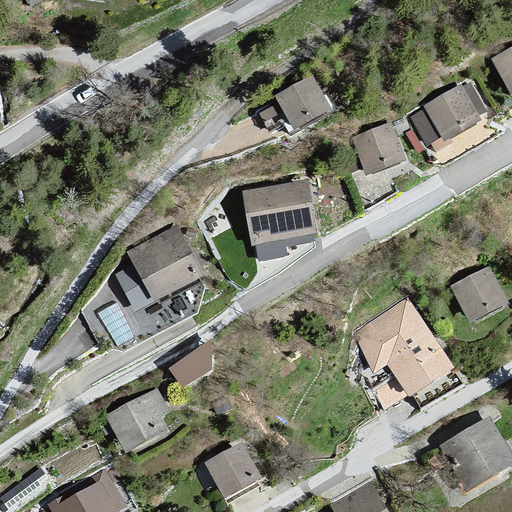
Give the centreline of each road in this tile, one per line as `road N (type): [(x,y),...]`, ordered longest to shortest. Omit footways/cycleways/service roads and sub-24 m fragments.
road 1 (residential): [(511,162),(38,431),(0,462)]
road 2 (residential): [(0,412),(61,311),(169,165),(267,77),(373,4)]
road 3 (tertiary): [(265,0),(0,149)]
road 4 (residential): [(511,371),(365,453),(280,511)]
